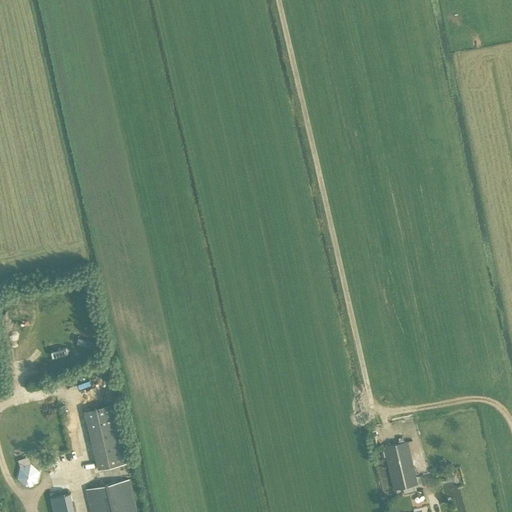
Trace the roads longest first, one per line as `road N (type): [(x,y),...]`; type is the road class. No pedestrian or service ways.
road 1 (track): [(511,427),(509,415),(485,399),(373,413),(278,0)]
road 2 (track): [(434,511),(410,427),(378,432),(373,413)]
